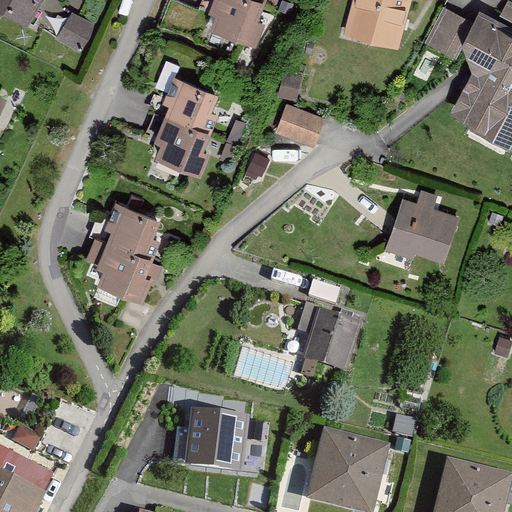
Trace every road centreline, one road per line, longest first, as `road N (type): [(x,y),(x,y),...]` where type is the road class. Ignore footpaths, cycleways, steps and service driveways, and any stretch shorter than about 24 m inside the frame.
road 1 (residential): [(137,0),(48,247),(50,273),(112,391)]
road 2 (residential): [(112,391),(218,240),(340,148)]
road 3 (unknown): [(343,299),(208,254)]
road 4 (unknown): [(319,164),(439,106)]
road 5 (residential): [(57,511),(112,391)]
